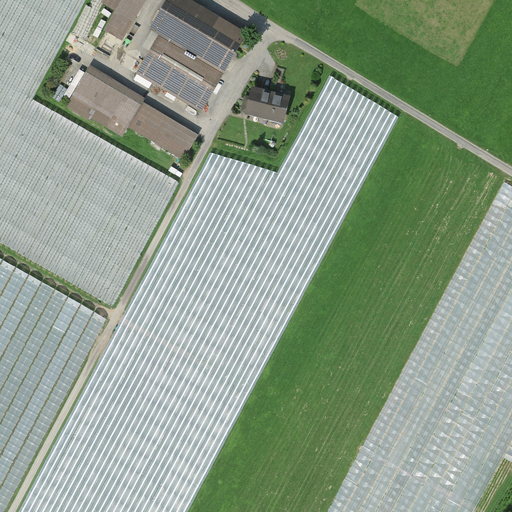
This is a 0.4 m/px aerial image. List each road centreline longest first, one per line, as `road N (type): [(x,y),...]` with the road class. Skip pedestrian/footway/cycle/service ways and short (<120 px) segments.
road 1 (track): [(13,511),(186,183)]
road 2 (unclassified): [(224,0),(511,174)]
